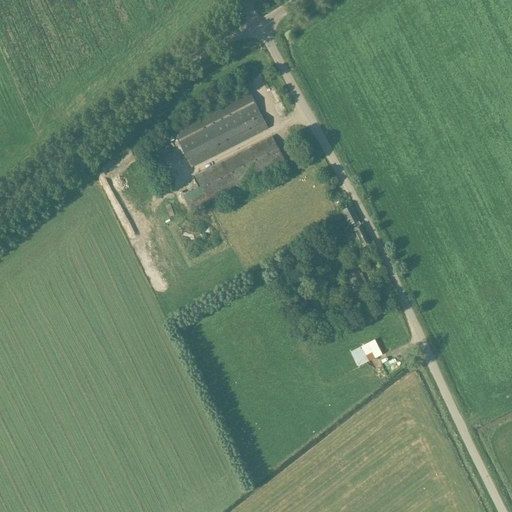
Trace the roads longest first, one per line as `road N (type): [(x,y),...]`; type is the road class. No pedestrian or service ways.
road 1 (unclassified): [(503,511),(382,252),(261,28)]
road 2 (unclassified): [(0,204),(186,61),(261,28)]
